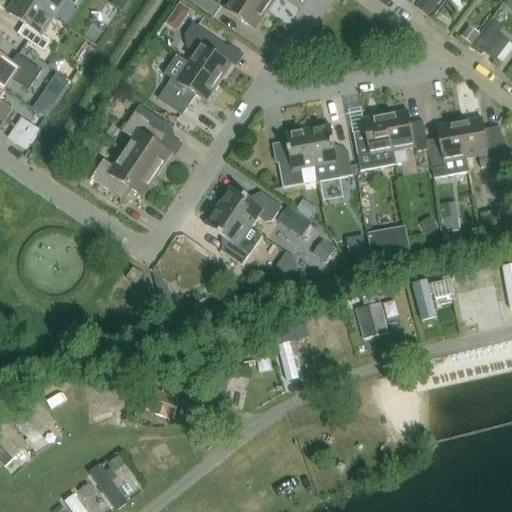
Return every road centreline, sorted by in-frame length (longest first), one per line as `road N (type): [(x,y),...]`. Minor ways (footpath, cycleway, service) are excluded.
road 1 (track): [(149,511),(258,425),(325,388),(511,330)]
road 2 (residential): [(0,151),(139,244),(155,240),(255,99)]
road 3 (residential): [(255,99),(465,66)]
road 4 (residential): [(255,99),(325,0)]
